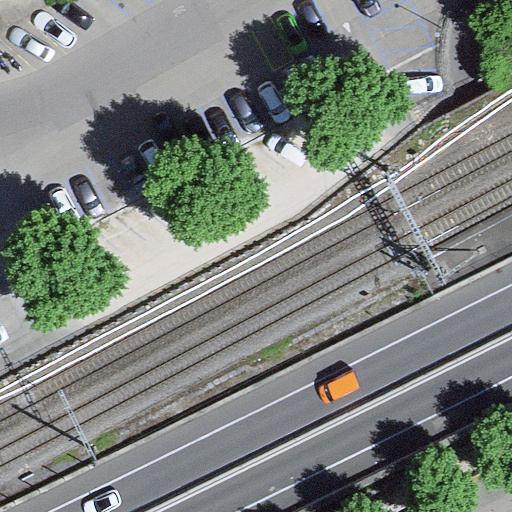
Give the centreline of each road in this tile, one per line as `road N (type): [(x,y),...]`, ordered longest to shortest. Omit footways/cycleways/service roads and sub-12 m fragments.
road 1 (motorway): [(511,302),(91,511)]
road 2 (motorway): [(197,511),(511,355)]
road 3 (residential): [(244,0),(39,110),(0,122)]
